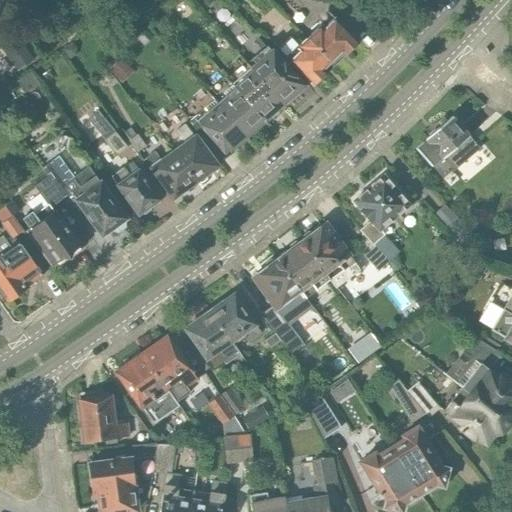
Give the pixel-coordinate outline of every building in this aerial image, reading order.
[(309,35),(334,61),(344,51),(347,55),(359,43),(335,17),(327,25),(323,22),(309,35)] [(5,19),(0,22),(0,42),(14,33),(5,19)] [(291,38),(280,49),(287,56),(290,60),(314,86),(327,74),(323,70),(334,61),(309,35),(298,45),(291,38)] [(74,56),(75,51),(77,47),(72,41),(62,49),(69,59),(74,56)] [(249,64),(284,101),(287,105),(299,95),(296,91),(302,86),(266,44),(248,60),(250,63),(249,64)] [(33,60),(23,45),(7,56),(17,71),(33,60)] [(121,83),(133,72),(121,58),(109,69),(121,83)] [(232,83),(267,123),(278,113),(275,109),(284,101),(249,64),(230,80),(232,83)] [(216,102),(244,136),(251,130),(254,133),(267,123),(232,83),(222,91),(225,94),(216,102)] [(244,136),(216,102),(214,100),(204,109),(207,113),(199,119),(195,115),(188,121),(192,125),(192,126),(219,161),(226,154),(225,153),(230,148),(233,152),(247,140),(244,136)] [(427,140),(417,149),(443,179),(453,170),(454,171),(481,148),(453,116),(426,139),(427,140)] [(115,131),(109,124),(99,131),(105,139),(115,131)] [(175,153),(195,181),(197,180),(198,182),(202,183),(207,179),(207,176),(205,174),(216,166),(187,124),(176,131),(186,146),(175,153)] [(136,135),(131,127),(124,132),(137,152),(145,146),(137,134),(136,135)] [(115,131),(105,139),(118,155),(128,147),(115,131)] [(195,181),(175,153),(163,162),(157,153),(147,159),(174,196),(184,189),(185,191),(190,192),(194,188),(194,184),(193,183),(195,181)] [(53,160),(42,168),(47,176),(63,199),(69,207),(77,201),(102,236),(112,229),(114,231),(117,232),(125,227),(125,222),(123,221),(126,219),(96,176),(95,176),(89,167),(74,177),(59,156),(53,160)] [(160,200),(137,167),(129,173),(126,168),(113,177),(139,214),(141,213),(146,214),(151,211),(151,206),(160,200)] [(384,175),(354,201),(371,220),(360,230),(367,238),(372,245),(385,235),(382,231),(412,207),(384,175)] [(32,212),(23,218),(24,220),(55,264),(80,247),(52,207),(63,199),(47,176),(35,185),(48,204),(34,214),(32,212)] [(4,205),(12,215),(20,210),(12,200),(4,205)] [(464,246),(474,236),(444,204),(434,214),(464,246)] [(12,215),(4,205),(0,208),(0,219),(2,223),(1,223),(10,237),(6,240),(3,237),(0,238),(0,287),(10,302),(26,291),(23,287),(42,274),(21,244),(20,244),(14,236),(22,231),(11,216),(12,215)] [(305,239),(304,240),(332,279),(336,285),(360,267),(354,259),(327,223),(315,232),(310,231),(306,234),(305,239)] [(387,262),(367,238),(357,247),(377,270),(387,262)] [(292,248),(277,260),(306,299),(332,279),(304,240),(302,241),(297,240),(293,244),(292,248)] [(479,280),(487,266),(465,253),(457,267),(479,280)] [(266,267),(253,278),(273,304),(261,313),(291,353),(303,344),(288,325),(312,307),(306,299),(277,260),(276,260),(272,260),(267,263),(266,267)] [(219,302),(209,309),(211,311),(232,341),(244,332),(247,335),(251,341),(262,334),(234,295),(221,305),(219,302)] [(511,300),(509,299),(503,310),(492,330),(511,341),(511,300)] [(202,318),(187,329),(214,367),(226,359),(230,360),(237,354),(238,350),(234,345),(232,341),(211,311),(209,309),(200,316),(202,318)] [(370,333),(361,339),(372,354),(380,347),(370,333)] [(275,334),(264,341),(269,349),(280,341),(275,334)] [(502,353),(505,349),(482,334),(479,339),(502,353)] [(147,353),(144,355),(166,387),(176,402),(191,391),(187,385),(197,378),(171,340),(169,337),(158,345),(156,346),(153,346),(148,350),(147,353)] [(480,365),(462,387),(465,390),(465,391),(508,425),(511,420),(511,379),(503,373),(500,377),(490,368),(499,354),(477,339),(466,354),(480,365)] [(119,368),(118,373),(149,417),(153,414),(158,421),(179,405),(176,402),(166,387),(144,355),(129,366),(123,365),(119,368)] [(407,390),(426,413),(429,417),(440,407),(418,381),(407,390)] [(231,388),(221,395),(235,415),(245,409),(231,388)] [(407,390),(397,397),(413,421),(426,413),(407,390)] [(508,425),(465,391),(448,412),(461,423),(458,427),(477,442),(478,440),(486,446),(495,434),(502,434),(508,425)] [(95,398),(95,395),(80,397),(86,442),(129,437),(127,425),(115,427),(111,396),(95,398)] [(235,416),(221,395),(208,403),(223,424),(235,416)] [(340,426),(320,395),(306,403),(323,437),(340,426)] [(249,430),(258,425),(251,412),(242,417),(249,430)] [(404,440),(392,448),(420,493),(434,485),(443,487),(444,483),(445,481),(447,475),(446,472),(447,468),(439,466),(435,460),(437,458),(417,427),(402,437),(404,440)] [(161,433),(151,445),(155,445),(170,445),(161,433)] [(250,434),(237,435),(240,462),(253,461),(250,434)] [(240,462),(237,435),(223,436),(226,464),(240,462)] [(155,456),(155,445),(151,445),(133,445),(134,458),(155,456)] [(155,445),(155,456),(155,473),(166,474),(159,511),(191,511),(195,491),(178,488),(180,475),(171,474),(175,445),(170,445),(155,445)] [(377,452),(362,462),(383,494),(385,493),(388,498),(386,506),(390,507),(392,509),(398,510),(400,510),(400,509),(404,510),(406,502),(420,493),(392,448),(379,455),(377,452)] [(133,468),(132,459),(88,464),(92,492),(98,491),(100,511),(123,511),(137,510),(134,481),(142,480),(140,467),(133,468)] [(285,504),(286,511),(330,511),(325,484),(335,482),(331,459),(316,461),(320,485),(316,486),(318,499),(285,504)] [(195,491),(191,511),(221,511),(226,484),(213,482),(211,494),(195,491)] [(252,511),(251,511),(286,511),(285,504),(285,500),(268,502),(266,493),(249,496),(252,511)]
